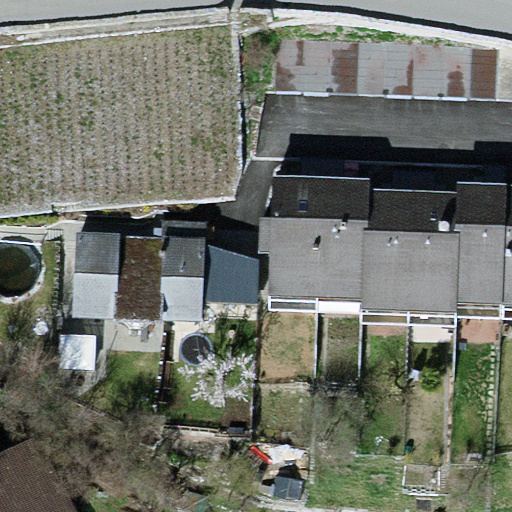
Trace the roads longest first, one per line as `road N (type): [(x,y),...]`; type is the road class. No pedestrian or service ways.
road 1 (residential): [(0,10),(213,0)]
road 2 (residential): [(349,0),(511,19)]
